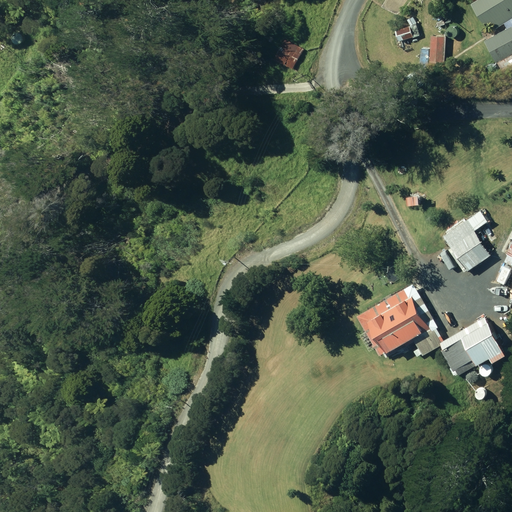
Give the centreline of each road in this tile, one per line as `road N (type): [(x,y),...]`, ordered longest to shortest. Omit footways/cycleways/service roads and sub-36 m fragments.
road 1 (residential): [(156,511),(217,358),(238,278),(338,219),(350,189),(350,144),(334,64),(345,59)]
road 2 (residential): [(511,109),(424,112),(390,101),(345,59)]
